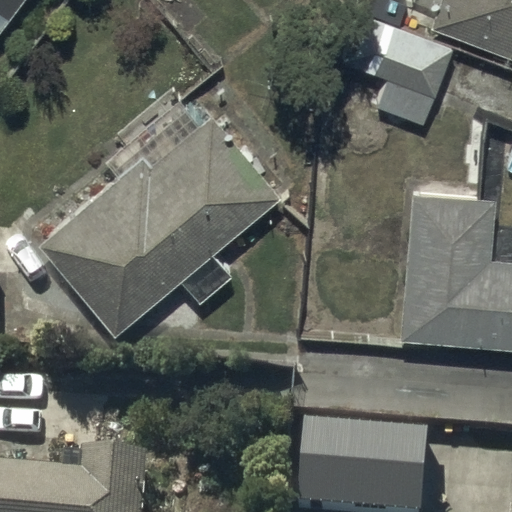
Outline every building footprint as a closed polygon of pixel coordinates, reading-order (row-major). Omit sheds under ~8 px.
[(423,115),(456,34),(371,0),(364,0),(345,49),(392,68),(380,98),(423,115)] [(511,0),(435,0),(432,11),(511,41),(511,0)] [(121,162),(41,230),(116,318),(182,262),(202,285),(232,259),(214,237),(280,180),(215,103),(205,111),(181,84),(108,146),(121,162)] [(413,179),(399,322),(511,330),(511,245),(485,243),(489,185),(413,179)] [(421,511),(427,429),(304,421),(299,508),(356,511),(421,511)] [(65,469),(0,464),(0,511),(145,511),(149,451),(85,447),(85,455),(74,454),(74,461),(65,461),(65,469)]
